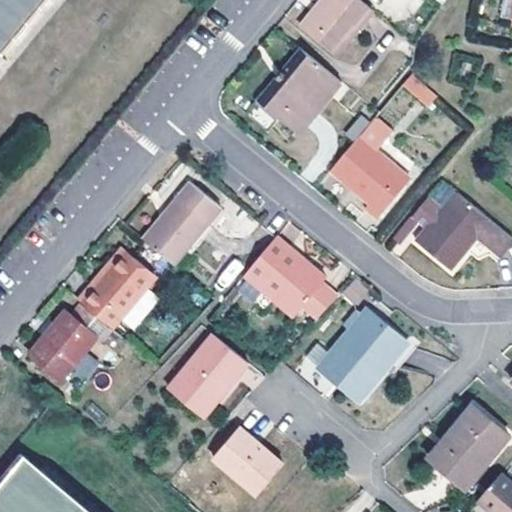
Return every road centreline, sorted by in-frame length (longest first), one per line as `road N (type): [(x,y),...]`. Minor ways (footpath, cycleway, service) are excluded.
road 1 (residential): [(511,307),(430,310),(178,110)]
road 2 (unknown): [(506,308),(365,461),(284,390)]
road 3 (residential): [(0,330),(178,110)]
road 4 (residential): [(178,110),(269,0)]
